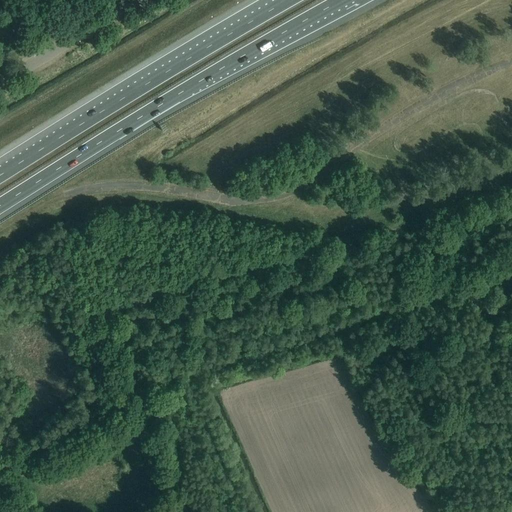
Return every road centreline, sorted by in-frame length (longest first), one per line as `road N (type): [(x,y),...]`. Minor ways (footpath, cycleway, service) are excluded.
road 1 (motorway): [(0,205),(340,0)]
road 2 (motorway): [(290,0),(0,175)]
road 3 (unclassified): [(0,85),(140,0)]
